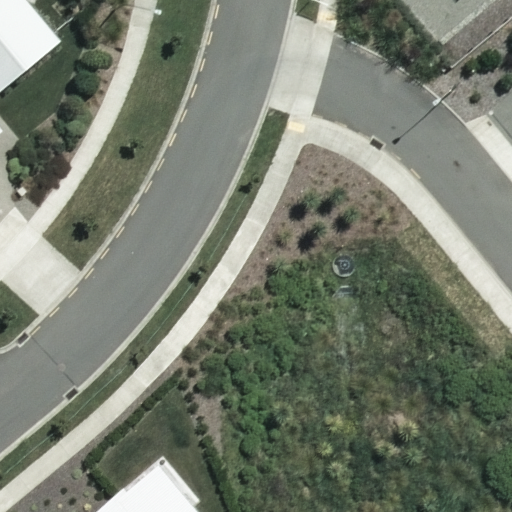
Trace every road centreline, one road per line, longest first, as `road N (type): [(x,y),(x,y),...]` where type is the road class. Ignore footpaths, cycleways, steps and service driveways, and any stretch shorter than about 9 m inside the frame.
road 1 (residential): [(0,402),(99,311),(144,254),(179,201),(243,43)]
road 2 (residential): [(243,43),(374,95),(455,164),(511,234)]
